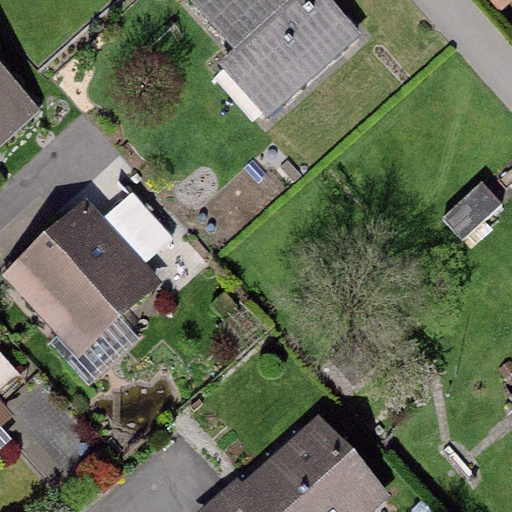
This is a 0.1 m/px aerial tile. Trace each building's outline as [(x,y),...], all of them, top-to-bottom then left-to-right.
[(350,39),(315,0),(304,10),(295,0),(195,0),(189,6),(276,105),(350,39)] [(508,0),(485,0),(496,11),(508,0)] [(430,230),(449,252),(496,209),(477,188),(430,230)] [(148,288),(81,214),(7,281),(74,355),(148,288)] [(352,511),(368,499),(314,438),(239,504),(246,511),(352,511)]
